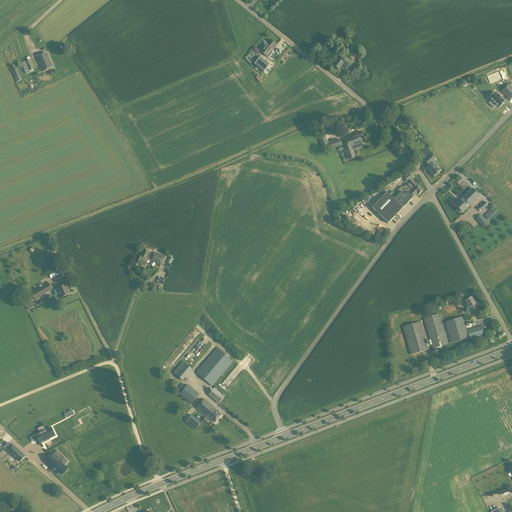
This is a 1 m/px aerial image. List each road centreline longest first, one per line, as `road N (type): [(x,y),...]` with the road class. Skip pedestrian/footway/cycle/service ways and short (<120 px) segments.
road 1 (unclassified): [(282,435),(276,397),(431,193)]
road 2 (unclassified): [(431,193),(404,147),(363,103),(236,0)]
road 3 (unclassified): [(161,483),(110,363),(0,405)]
road 4 (tertiary): [(282,435),(511,349)]
road 5 (unclassified): [(511,341),(431,193)]
road 6 (tertiary): [(161,483),(282,435)]
